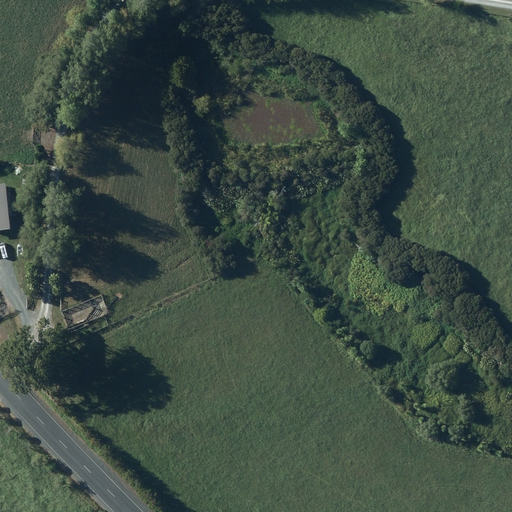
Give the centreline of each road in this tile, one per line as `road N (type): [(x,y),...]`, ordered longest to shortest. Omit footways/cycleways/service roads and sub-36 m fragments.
road 1 (unknown): [(7,407),(31,302),(54,76),(106,0)]
road 2 (unclassified): [(0,399),(112,511)]
